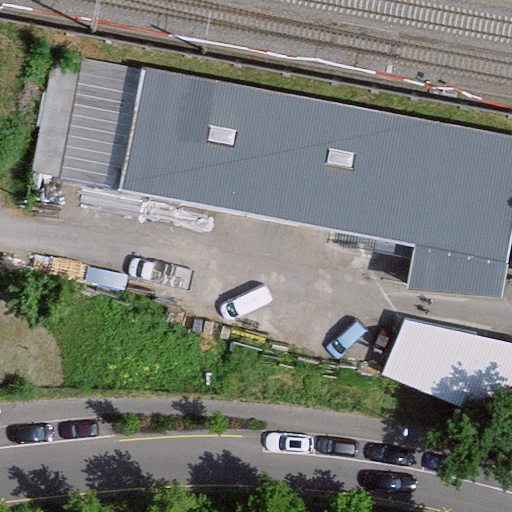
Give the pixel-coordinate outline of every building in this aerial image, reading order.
[(31,174),(122,191),(145,69),(56,53),(31,174)] [(511,247),(511,137),(145,69),(122,191),(415,246),(509,263),(511,247)] [(509,263),(415,246),(407,290),(504,298),(509,263)] [(505,426),(511,409),(511,342),(404,319),(381,376),(505,426)] [(511,409),(505,426),(503,432),(511,435),(511,409)]
